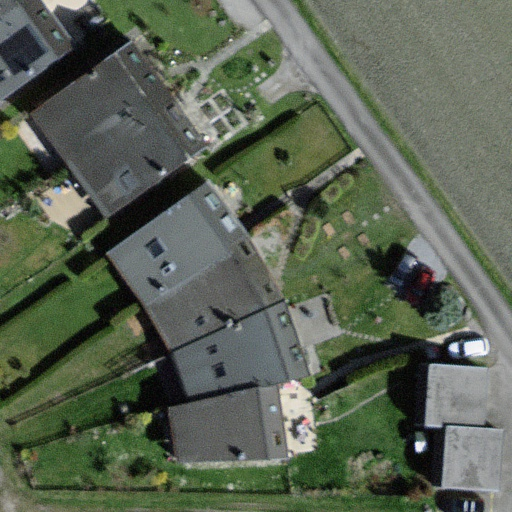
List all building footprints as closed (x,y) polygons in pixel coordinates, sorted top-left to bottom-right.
[(0,0),(0,19),(27,0),(0,0)] [(0,96),(72,46),(39,0),(27,0),(0,19),(0,96)] [(131,46),(35,114),(70,163),(166,95),(131,46)] [(200,143),(166,95),(70,163),(105,211),(200,143)] [(208,183),(112,251),(144,304),(249,243),(208,183)] [(282,301),(249,243),(144,304),(171,349),(282,301)] [(306,374),(282,301),(171,349),(192,404),(275,384),(306,374)] [(485,371),(435,367),(431,426),(452,427),(449,484),(500,487),(504,431),(482,430),(485,371)] [(179,459),(287,453),(275,384),(192,404),(172,409),(179,459)]
